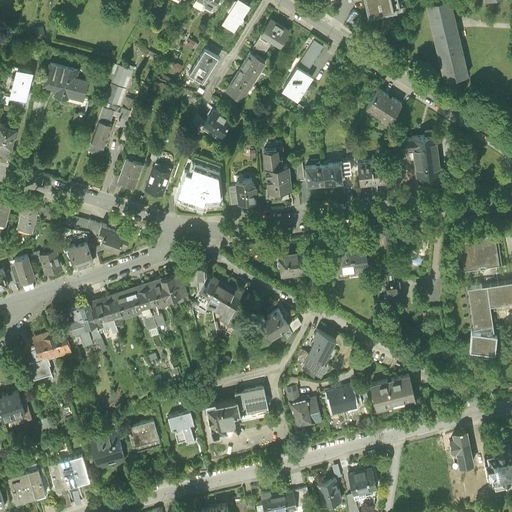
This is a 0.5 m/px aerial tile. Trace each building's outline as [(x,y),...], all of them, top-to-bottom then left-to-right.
[(196,0),(193,5),(201,10),(203,7),(210,12),(217,1),(217,0),(196,0)] [(239,0),(231,0),(217,23),(233,32),(249,5),(239,0)] [(366,0),(370,14),(374,13),(377,12),(400,7),(398,0),(366,0)] [(439,0),(438,0),(426,3),(444,81),(467,75),(459,40),(458,34),(457,29),(456,26),(455,22),(455,23),(449,0),(439,0)] [(289,30),(270,19),(255,41),(253,46),(264,53),(267,47),(265,45),(270,38),(273,41),(279,45),(289,30)] [(42,26),(34,28),(36,37),(44,36),(42,26)] [(196,42),(189,38),(186,44),(193,48),(196,42)] [(323,45),(314,39),(297,67),(306,72),(323,45)] [(188,73),(202,82),(218,57),(204,48),(188,73)] [(158,55),(149,51),(146,56),(155,61),(158,55)] [(244,61),(236,73),(251,82),(265,61),(250,51),(244,60),(244,61)] [(77,70),(50,62),(44,86),(57,90),(55,96),(67,99),(68,96),(83,100),(88,81),(75,78),(77,70)] [(181,64),(178,63),(175,64),(173,66),(174,69),(177,71),(180,70),(181,67),(181,64)] [(98,119),(88,148),(101,153),(112,124),(109,123),(112,114),(119,116),(116,123),(127,127),(137,101),(125,97),(120,112),(114,109),(126,75),(130,76),(132,69),(117,64),(117,65),(114,74),(103,106),(104,106),(99,120),(98,119)] [(12,86),(10,94),(24,98),(31,71),(17,67),(15,76),(11,75),(9,85),(12,86)] [(306,72),(297,67),(281,91),(297,101),(312,76),(310,75),(306,72)] [(240,99),(251,82),(236,73),(226,90),(240,99)] [(401,103),(378,88),(365,107),(389,122),(401,103)] [(6,95),(0,93),(0,102),(7,104),(9,97),(6,96),(6,95)] [(193,96),(188,94),(185,102),(191,104),(193,96)] [(230,119),(214,109),(205,122),(205,123),(221,134),(230,119)] [(80,113),(78,112),(75,124),(82,126),(86,114),(82,113),(80,112),(80,113)] [(6,124),(0,122),(0,153),(8,156),(11,147),(13,138),(16,139),(17,133),(19,124),(6,121),(6,124)] [(127,127),(124,126),(119,141),(121,142),(123,143),(128,128),(127,127)] [(411,137),(396,138),(398,149),(412,147),(414,157),(416,175),(428,174),(441,172),(436,132),(433,133),(431,129),(424,130),(424,134),(411,135),(411,137)] [(154,143),(149,158),(155,161),(161,145),(154,143)] [(283,146),(264,148),(269,188),(290,185),(288,174),(287,162),(285,162),(284,154),(283,146)] [(141,162),(126,157),(120,174),(118,179),(125,182),(133,184),(135,178),(138,179),(142,167),(139,166),(141,162)] [(385,157),(357,161),(359,182),(387,179),(385,157)] [(188,168),(184,167),(174,197),(205,208),(208,201),(223,199),(219,168),(191,158),(188,168)] [(339,160),(340,173),(350,171),(349,159),(339,160)] [(302,165),(302,160),(296,161),(298,178),(306,177),(305,165),(302,165)] [(339,160),(322,163),(324,180),(332,179),(332,182),(341,181),(340,173),(339,160)] [(155,161),(146,187),(161,192),(171,166),(155,161)] [(322,163),(305,165),(307,185),(316,184),(316,181),(324,180),(322,163)] [(120,174),(114,172),(111,183),(123,187),(125,182),(118,179),(120,174)] [(242,173),(235,174),(237,184),(239,201),(254,199),(253,189),(255,189),(255,184),(252,184),(251,176),(243,177),(242,173)] [(239,201),(237,184),(229,185),(231,202),(239,201)] [(11,199),(0,196),(0,221),(5,222),(11,199)] [(37,205),(23,202),(17,225),(31,229),(34,217),(37,205)] [(43,207),(37,205),(34,217),(40,218),(43,207)] [(89,220),(43,207),(40,218),(86,230),(97,233),(101,223),(89,219),(89,220)] [(125,246),(130,233),(101,223),(97,233),(102,234),(99,242),(118,248),(120,244),(125,246)] [(387,223),(374,225),(376,242),(381,283),(377,292),(377,295),(389,294),(389,301),(391,302),(394,302),(395,300),(394,293),(399,292),(398,278),(394,278),(387,223)] [(370,243),(376,242),(374,225),(365,226),(366,237),(367,237),(367,240),(369,240),(370,243)] [(469,334),(468,341),(494,344),(496,326),(493,325),(492,316),(490,302),(511,298),(511,276),(511,275),(492,278),(491,271),(490,261),(496,260),(500,260),(495,231),(460,237),(464,265),(478,263),(480,273),(480,274),(481,280),(465,282),(471,320),(480,318),(479,324),(470,323),(469,334)] [(68,244),(76,265),(94,260),(87,240),(75,244),(74,241),(68,244)] [(365,244),(356,245),(356,243),(351,244),(335,246),(334,246),(336,265),(337,265),(346,264),(359,262),(359,261),(367,260),(365,244)] [(57,246),(38,252),(45,273),(63,267),(57,246)] [(281,249),(280,250),(280,251),(279,252),(279,253),(280,256),(279,257),(278,257),(277,258),(277,259),(277,260),(277,261),(277,262),(278,263),(279,263),(280,264),(281,264),(281,267),(282,268),(282,269),(283,270),(284,270),(285,270),(286,270),(301,269),(302,268),(303,267),(303,266),(303,265),(301,249),(301,248),(300,247),(299,247),(297,247),(282,248),(281,249)] [(28,252),(14,257),(15,260),(20,277),(21,280),(36,275),(28,252)] [(20,277),(15,260),(10,262),(11,267),(15,279),(20,277)] [(346,264),(337,265),(339,273),(347,272),(346,264)] [(3,265),(0,266),(0,287),(9,285),(3,265)] [(15,279),(11,267),(6,269),(10,280),(15,279)] [(204,268),(189,269),(189,284),(197,283),(197,280),(204,279),(204,268)] [(175,272),(161,276),(168,296),(187,289),(183,279),(178,281),(175,272)] [(161,279),(144,284),(150,302),(168,296),(161,276),(161,279)] [(225,284),(211,276),(206,284),(204,282),(197,294),(200,296),(198,301),(205,304),(209,296),(216,300),(225,284)] [(126,290),(132,308),(150,302),(144,284),(126,290)] [(225,284),(216,300),(223,303),(218,312),(225,316),(229,309),(232,310),(238,300),(235,299),(239,291),(225,284)] [(126,290),(106,292),(114,314),(117,324),(123,322),(120,314),(119,312),(132,308),(126,290)] [(89,299),(98,326),(111,322),(113,327),(118,326),(117,324),(114,314),(106,292),(90,298),(89,299)] [(98,326),(89,299),(71,305),(76,318),(71,320),(74,329),(79,327),(83,338),(84,338),(84,337),(96,332),(96,333),(97,332),(99,331),(98,326)] [(278,305),(267,312),(268,314),(261,319),(270,334),(288,323),(288,322),(287,320),(278,305)] [(158,307),(152,309),(156,321),(165,318),(161,308),(159,309),(158,307)] [(152,309),(144,312),(148,324),(156,321),(152,309)] [(297,314),(287,320),(288,322),(288,323),(291,329),(301,321),(297,314)] [(62,323),(63,326),(66,331),(67,335),(75,333),(74,329),(71,320),(62,323)] [(63,326),(49,330),(55,348),(70,343),(67,335),(66,331),(63,326)] [(335,336),(317,326),(313,334),(315,336),(308,349),(309,349),(322,357),(329,343),(331,344),(335,336)] [(78,340),(83,338),(79,327),(74,329),(75,333),(77,340),(78,340)] [(49,330),(32,332),(35,342),(31,343),(32,345),(30,346),(33,355),(34,354),(35,357),(29,359),(29,360),(30,360),(32,364),(30,365),(33,375),(51,369),(49,360),(50,360),(47,351),(55,348),(49,330)] [(97,332),(101,346),(106,345),(101,331),(99,331),(97,332)] [(322,357),(309,349),(303,359),(318,367),(323,358),(322,357)] [(177,361),(173,362),(171,363),(174,373),(180,371),(177,361)] [(408,371),(370,380),(376,403),(413,394),(408,371)] [(286,380),(290,397),(299,394),(294,378),(286,380)] [(334,383),(326,384),(327,389),(328,389),(332,405),(342,402),(341,400),(355,397),(351,380),(351,379),(334,383)] [(351,380),(355,397),(360,395),(357,379),(351,380)] [(234,386),(236,393),(240,411),(241,414),(269,407),(262,380),(234,386)] [(427,383),(422,385),(424,396),(430,395),(427,383)] [(0,391),(0,404),(2,411),(3,414),(16,410),(18,416),(20,415),(22,416),(24,415),(25,414),(31,412),(25,395),(21,396),(18,386),(0,391)] [(299,394),(290,397),(294,413),(309,409),(310,414),(320,411),(315,390),(310,391),(299,394)] [(214,395),(205,397),(212,425),(217,424),(217,426),(237,421),(235,415),(237,412),(240,411),(236,393),(215,398),(214,395)] [(189,404),(168,411),(172,423),(173,422),(177,436),(187,433),(186,432),(192,430),(189,417),(193,416),(189,404)] [(153,414),(128,422),(134,443),(160,435),(153,414)] [(465,426),(451,430),(452,434),(449,435),(450,442),(451,454),(453,463),(460,461),(473,459),(465,426)] [(116,427),(89,435),(97,462),(124,454),(116,427)] [(511,441),(485,447),(487,453),(484,454),(486,468),(490,467),(491,474),(492,474),(494,482),(511,478),(511,441)] [(81,450),(70,454),(77,478),(89,474),(81,450)] [(77,478),(70,454),(60,457),(68,481),(77,478)] [(60,455),(49,459),(56,484),(68,481),(60,457),(60,455)] [(339,460),(332,462),(335,472),(341,470),(339,460)] [(374,460),(349,466),(353,484),(354,490),(380,484),(374,460)] [(35,491),(44,488),(38,464),(28,467),(35,491)] [(452,493),(464,491),(459,465),(447,468),(452,493)] [(26,494),(35,491),(28,467),(18,470),(26,494)] [(18,470),(8,473),(16,497),(26,494),(18,470)] [(335,472),(317,478),(324,500),(342,494),(335,472)] [(307,480),(293,484),(298,502),(312,498),(307,480)] [(270,486),(261,489),(263,499),(267,511),(288,506),(298,503),(298,502),(293,484),(271,489),(270,486)] [(354,490),(353,484),(346,486),(348,494),(349,511),(360,510),(357,499),(354,490)] [(247,507),(255,505),(253,491),(244,493),(244,496),(247,507)] [(240,511),(248,510),(247,507),(244,496),(235,497),(238,511),(240,511)] [(267,511),(263,499),(256,500),(259,511),(275,511),(289,508),(288,506),(267,511)] [(210,505),(201,507),(201,511),(229,511),(229,509),(230,509),(228,503),(227,503),(227,501),(209,505),(210,505)]
